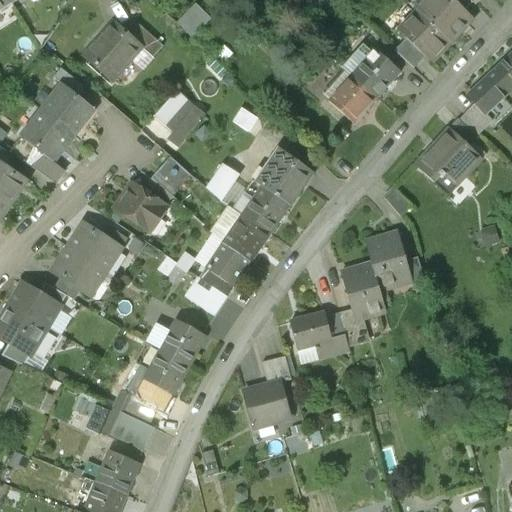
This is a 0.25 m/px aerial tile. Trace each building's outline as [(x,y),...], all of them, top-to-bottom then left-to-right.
[(0,0),(0,12),(11,5),(8,0),(0,0)] [(464,14),(450,0),(415,0),(410,6),(417,13),(450,44),(472,21),(464,14)] [(450,0),(464,14),(473,5),(467,0),(450,0)] [(210,21),(197,7),(186,18),(199,31),(210,21)] [(450,44),(417,13),(398,33),(406,40),(425,58),(431,64),(450,44)] [(141,49),(140,50),(151,60),(162,47),(132,22),(123,33),(141,49)] [(85,56),(114,81),(140,50),(141,49),(123,33),(112,24),(85,56)] [(413,71),(425,58),(406,40),(393,53),(397,56),(413,71)] [(389,66),(397,56),(393,53),(383,43),(374,52),(389,66)] [(351,78),(376,100),(399,74),(389,66),(374,52),(351,78)] [(474,105),(484,116),(485,115),(511,90),(511,55),(466,97),(474,105)] [(62,85),(79,99),(87,89),(61,69),(53,78),(62,85)] [(329,103),(353,125),(376,100),(351,78),(329,103)] [(62,85),(42,111),(74,136),(94,110),(79,99),(62,85)] [(166,126),(188,102),(176,91),(154,117),(165,127),(166,126)] [(173,133),(194,108),(188,102),(166,126),(173,133)] [(458,121),(476,138),(490,121),(485,115),(484,116),(474,105),(458,121)] [(205,117),(194,108),(173,133),(168,141),(179,149),(205,117)] [(54,162),(74,136),(42,111),(21,138),(45,156),(53,163),(54,162)] [(476,138),(458,121),(450,130),(470,149),(478,140),(476,138)] [(470,149),(450,130),(449,130),(415,166),(447,197),(482,161),(470,149)] [(0,147),(0,165),(8,171),(17,158),(0,147)] [(311,174),(278,152),(255,184),(262,189),(288,207),(311,174)] [(53,163),(45,156),(31,167),(54,183),(65,171),(54,162),(53,163)] [(190,176),(170,158),(151,178),(172,198),(190,176)] [(0,199),(10,206),(25,183),(8,171),(0,165),(0,199)] [(172,198),(151,178),(142,192),(166,208),(172,198)] [(254,199),(232,184),(220,202),(230,209),(242,217),(254,199)] [(116,210),(149,232),(157,221),(162,220),(166,213),(166,208),(142,192),(132,186),(116,210)] [(288,207),(262,189),(254,199),(242,217),(269,236),(288,207)] [(384,199),(400,218),(413,207),(394,189),(384,199)] [(0,220),(10,206),(0,199),(0,220)] [(250,264),(269,236),(242,217),(230,209),(212,235),(223,245),(250,264)] [(67,249),(105,273),(121,250),(100,237),(83,225),(67,249)] [(100,237),(121,250),(127,240),(107,227),(100,237)] [(371,265),(379,292),(397,287),(395,281),(408,278),(410,277),(405,262),(397,234),(378,240),(379,244),(368,247),(366,243),(365,244),(371,265)] [(199,279),(226,298),(250,264),(223,245),(199,279)] [(52,273),(89,298),(105,273),(67,249),(52,273)] [(177,265),(188,272),(195,261),(185,254),(177,265)] [(417,259),(405,262),(410,277),(408,278),(412,292),(426,288),(417,259)] [(177,288),(188,272),(177,265),(166,280),(177,288)] [(371,265),(340,274),(351,311),(354,322),(356,322),(385,313),(379,292),(371,265)] [(38,294),(60,307),(66,297),(44,284),(38,294)] [(22,285),(9,305),(47,328),(60,307),(38,294),(22,285)] [(0,339),(8,344),(30,357),(47,328),(9,305),(0,320),(0,339)] [(356,322),(354,322),(351,311),(337,315),(347,349),(363,345),(356,322)] [(289,324),(297,351),(317,345),(320,356),(336,352),(326,318),(324,314),(289,324)] [(347,349),(337,315),(326,318),(336,352),(347,349)] [(205,338),(176,323),(168,337),(157,331),(149,345),(160,351),(160,352),(189,367),(205,338)] [(30,357),(8,344),(1,357),(23,367),(30,357)] [(160,351),(149,345),(147,344),(136,364),(145,369),(142,374),(147,377),(143,383),(172,398),(189,367),(160,352),(160,351)] [(268,388),(279,385),(291,382),(285,358),(262,365),(268,388)] [(0,394),(10,374),(0,369),(0,394)] [(243,395),(253,431),(289,421),(279,385),(268,388),(243,395)] [(112,410),(127,417),(136,399),(121,392),(112,410)] [(127,417),(149,427),(157,409),(136,399),(127,417)] [(127,417),(112,410),(100,435),(115,442),(117,439),(127,417)] [(144,452),(155,430),(149,427),(127,417),(117,439),(144,452)] [(139,465),(109,452),(95,484),(126,497),(139,465)] [(218,476),(212,453),(201,456),(207,479),(218,476)] [(119,511),(126,497),(95,484),(84,511),(119,511)]
